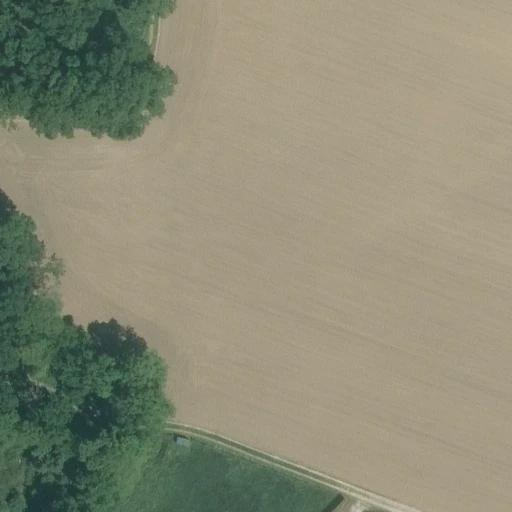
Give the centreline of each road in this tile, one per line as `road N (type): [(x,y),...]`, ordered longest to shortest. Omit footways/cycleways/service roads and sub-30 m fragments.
road 1 (track): [(398,511),(189,427),(96,414),(0,380)]
road 2 (track): [(0,106),(114,104),(134,90),(146,71),(151,0)]
